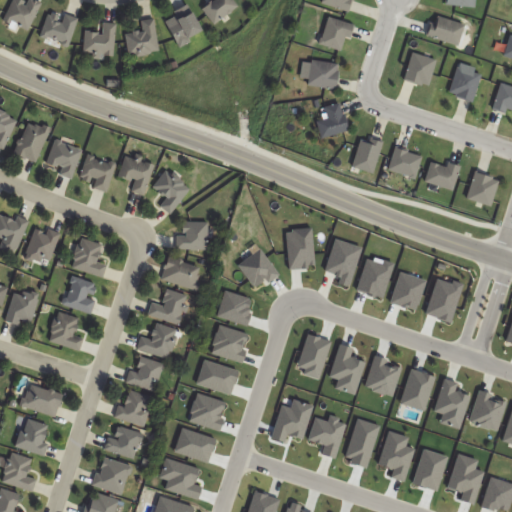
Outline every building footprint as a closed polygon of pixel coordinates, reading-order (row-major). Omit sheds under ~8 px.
[(36,0),(9,0),(9,26),(37,26),(36,0)] [(238,6),(233,0),(211,0),(201,9),(214,25),(238,6)] [(322,0),(321,2),(348,13),(352,0),(322,0)] [(186,38),(200,32),(190,8),(164,18),(176,48),(188,43),(186,38)] [(78,20),(51,10),(42,36),(69,46),(78,20)] [(458,47),(466,26),(435,15),(427,36),(458,47)] [(355,25),(327,18),(320,46),(342,51),(346,37),(352,38),(355,25)] [(127,56),(157,55),(156,20),(141,20),(141,32),(127,33),(127,56)] [(116,23),(102,23),(102,33),(85,33),(85,55),(116,55),(116,23)] [(335,91),(341,66),(313,59),(307,84),(335,91)] [(36,163),(50,130),(28,121),(14,154),(36,163)] [(72,177),(83,151),(56,140),(45,166),(72,177)] [(81,175),(95,181),(93,188),(106,193),(117,166),(89,154),(81,175)] [(125,156),(120,177),(133,180),(131,192),(146,195),(153,162),(125,156)] [(447,163),(446,167),(431,163),(424,182),(454,192),(462,168),(447,163)] [(159,206),(171,215),(191,188),(167,170),(153,188),(166,197),(159,206)] [(0,245),(0,253),(23,252),(21,218),(0,218),(0,245)] [(209,222),(179,222),(179,250),(209,250),(209,222)] [(26,256),(50,264),(60,234),(36,226),(26,256)] [(104,278),(108,265),(98,262),(103,245),(82,239),(73,268),(104,278)] [(201,265),(166,259),(162,282),(197,288),(201,265)] [(92,314),(100,285),(73,278),(65,306),(92,314)] [(40,295),(15,288),(6,322),(31,329),(40,295)] [(188,296),(166,289),(161,305),(153,302),(148,315),(178,325),(188,296)] [(80,319),(60,313),(50,342),(80,352),(84,338),(74,335),(80,319)] [(175,328),(154,325),(152,338),(140,337),(138,353),(171,357),(175,328)] [(127,383),(156,392),(165,364),(136,355),(127,383)] [(23,407),(57,418),(64,395),(31,384),(23,407)] [(119,419),(144,426),(152,397),(127,389),(119,419)] [(49,451),(49,422),(20,422),(20,451),(49,451)] [(142,434),(112,427),(107,451),(137,458),(142,434)] [(38,479),(29,477),(33,459),(11,453),(4,484),(35,491),(38,479)] [(94,485),(122,495),(133,467),(104,457),(94,485)] [(23,511),(16,509),(21,495),(2,488),(0,493),(0,511),(23,511)] [(114,511),(119,500),(93,492),(86,511),(114,511)]
